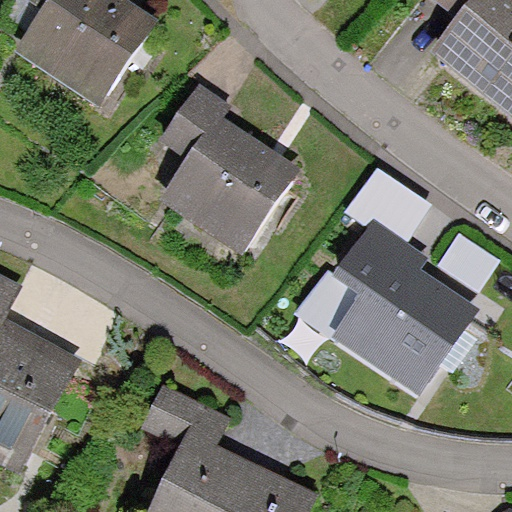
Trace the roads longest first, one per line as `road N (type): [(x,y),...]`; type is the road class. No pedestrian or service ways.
road 1 (residential): [(511,467),(382,447),(307,416),(213,348),(0,230)]
road 2 (residential): [(511,220),(288,51),(240,0)]
